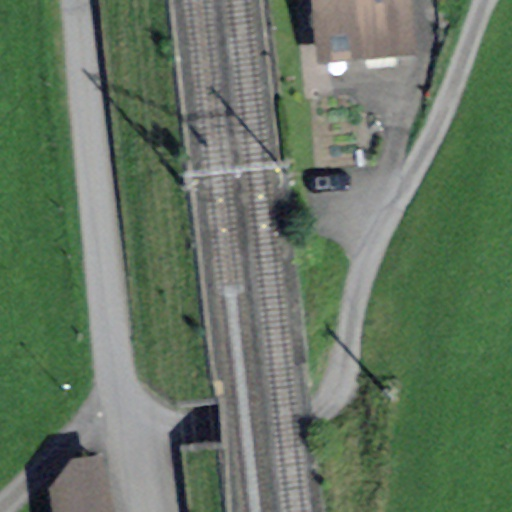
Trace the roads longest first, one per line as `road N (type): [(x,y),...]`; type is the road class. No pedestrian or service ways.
road 1 (unclassified): [(484,0),(361,283),(334,398),(314,409),(138,423)]
road 2 (unclassified): [(83,0),(106,231),(138,423)]
